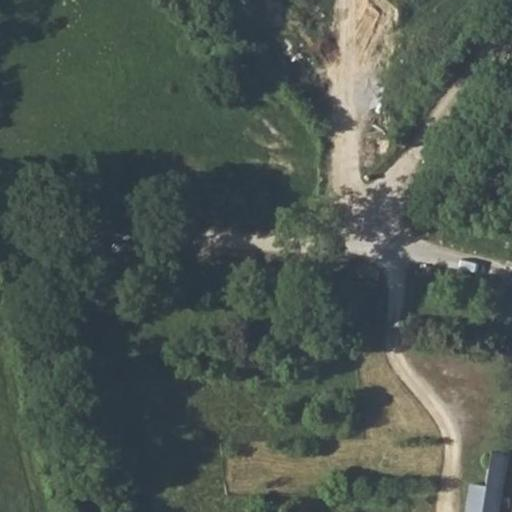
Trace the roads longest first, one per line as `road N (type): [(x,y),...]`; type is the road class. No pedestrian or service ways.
road 1 (unclassified): [(0,216),(388,245),(506,268)]
road 2 (track): [(388,245),(416,155),(511,33)]
